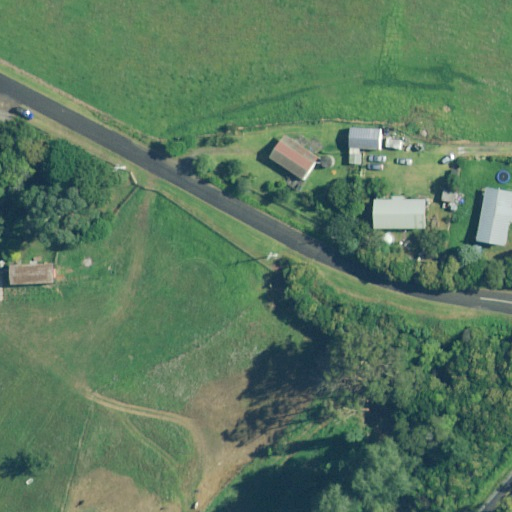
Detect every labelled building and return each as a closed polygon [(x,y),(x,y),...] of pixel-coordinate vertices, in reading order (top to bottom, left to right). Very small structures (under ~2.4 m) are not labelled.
[(0,151),(7,134),(14,115),(0,109),(0,151)] [(384,129),(354,128),(352,164),(364,164),(364,149),(384,150),(384,129)] [(320,161),(287,138),(274,158),(307,180),(320,161)] [(511,191),(489,188),(481,241),(509,245),(511,225),(511,191)] [(442,227),(452,228),(454,210),(458,210),(458,201),(459,192),(446,191),(442,227)] [(378,200),(378,228),(381,228),(381,246),(395,246),(395,228),(428,229),(428,200),(378,200)] [(57,283),(56,264),(14,265),(14,285),(57,283)]
